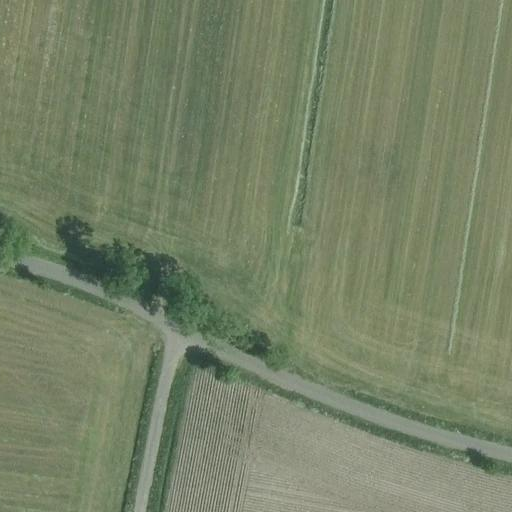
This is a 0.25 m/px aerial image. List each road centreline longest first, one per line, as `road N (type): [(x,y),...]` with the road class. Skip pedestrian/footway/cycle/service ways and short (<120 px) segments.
road 1 (unclassified): [(511,457),(334,402),(178,327)]
road 2 (unclassified): [(178,327),(0,255)]
road 3 (unclassified): [(138,511),(178,327)]
